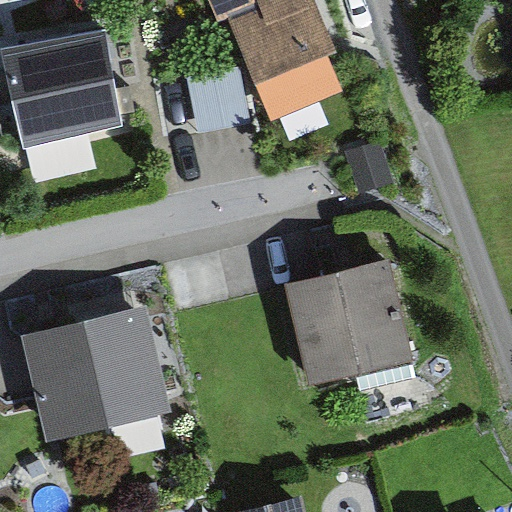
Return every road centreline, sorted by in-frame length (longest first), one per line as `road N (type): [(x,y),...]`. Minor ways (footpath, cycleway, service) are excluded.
road 1 (residential): [(511,364),(384,0)]
road 2 (residential): [(0,259),(315,189)]
